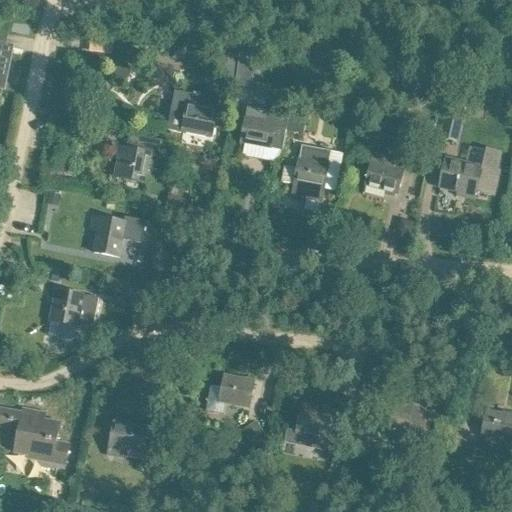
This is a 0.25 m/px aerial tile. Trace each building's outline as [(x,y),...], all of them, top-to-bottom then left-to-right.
[(242,40),(238,72),(254,74),(258,42),(242,40)] [(12,49),(0,46),(0,85),(4,87),(12,49)] [(212,138),(218,104),(219,100),(204,97),(189,95),(185,117),(171,114),(168,129),(212,138)] [(246,118),(241,143),(269,148),(283,151),(285,139),(289,118),(293,99),(272,95),(268,112),(248,108),(246,118)] [(116,147),(114,155),(118,156),(114,177),(145,183),(150,158),(158,159),(162,141),(136,136),(133,150),(116,147)] [(285,166),(282,183),(294,185),(292,196),(322,202),(324,191),(324,190),(336,192),(343,155),(302,147),(301,151),(298,169),(285,166)] [(398,195),(403,175),(404,171),(394,169),(396,160),(387,157),(374,154),(365,186),(398,195)] [(476,194),(480,175),(484,159),(468,155),(465,164),(447,160),(441,186),(476,194)] [(93,217),(90,229),(98,231),(94,253),(119,258),(123,241),(141,245),(146,222),(124,218),(123,223),(93,217)] [(58,291),(52,322),(73,327),(81,328),(93,331),(99,299),(94,298),(79,295),(58,291)] [(225,376),(221,396),(219,407),(248,412),(254,382),(225,376)] [(383,399),(379,418),(378,427),(407,433),(412,404),(383,399)] [(461,406),(448,403),(445,417),(459,419),(461,406)] [(326,448),(332,413),(302,407),(297,433),(316,437),(315,445),(326,448)] [(22,414),(8,412),(0,410),(0,426),(19,430),(15,453),(30,455),(30,454),(36,455),(35,459),(66,465),(69,446),(57,444),(60,425),(44,422),(46,414),(23,410),(22,414)] [(481,439),(480,445),(490,447),(491,441),(510,445),(511,438),(511,416),(487,411),(483,431),(481,439)] [(114,423),(111,442),(108,457),(124,460),(125,454),(144,457),(149,429),(114,423)]
